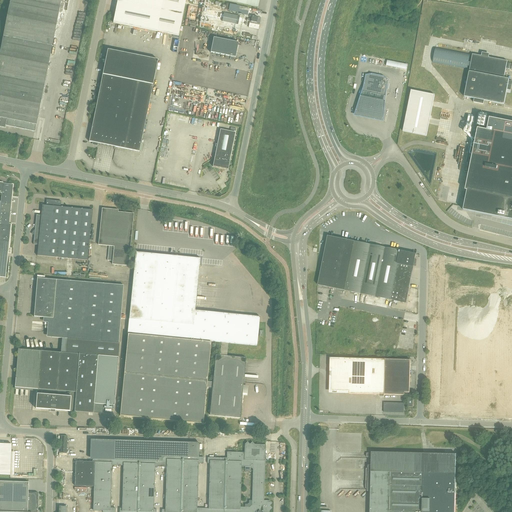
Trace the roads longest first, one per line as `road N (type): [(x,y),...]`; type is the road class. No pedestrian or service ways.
road 1 (unclassified): [(230,208),(274,0)]
road 2 (tertiary): [(292,241),(301,420)]
road 3 (tertiary): [(307,418),(302,240)]
road 4 (unclassified): [(65,171),(103,0)]
road 5 (unclassified): [(419,421),(423,248)]
road 6 (unclassified): [(230,208),(65,171)]
road 7 (unclassified): [(385,156),(395,151),(449,222),(511,242)]
road 8 (primary): [(323,0),(310,95),(325,148)]
road 9 (primary): [(335,143),(320,77),(335,0)]
road 10 (primary): [(511,253),(437,234),(389,209)]
road 11 (primary): [(388,222),(445,249),(511,261)]
road 12 (unclassified): [(11,290),(26,164)]
road 13 (unclassified): [(49,511),(50,443),(39,432),(0,429)]
